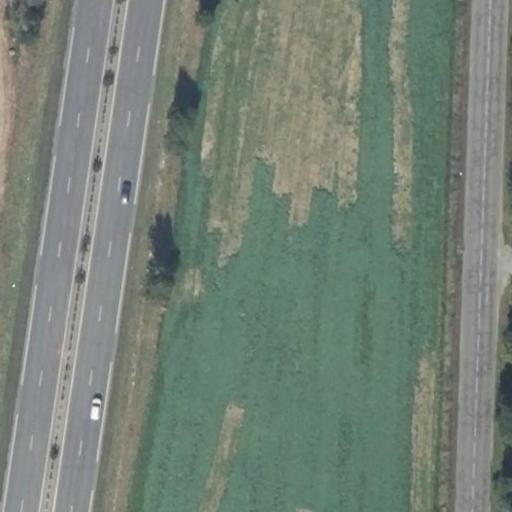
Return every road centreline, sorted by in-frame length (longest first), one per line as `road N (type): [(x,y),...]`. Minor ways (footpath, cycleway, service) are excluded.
road 1 (trunk): [(72,511),(147,0)]
road 2 (trunk): [(95,0),(21,511)]
road 3 (tertiary): [(479,261),(487,0)]
road 4 (tertiary): [(472,511),(479,261)]
